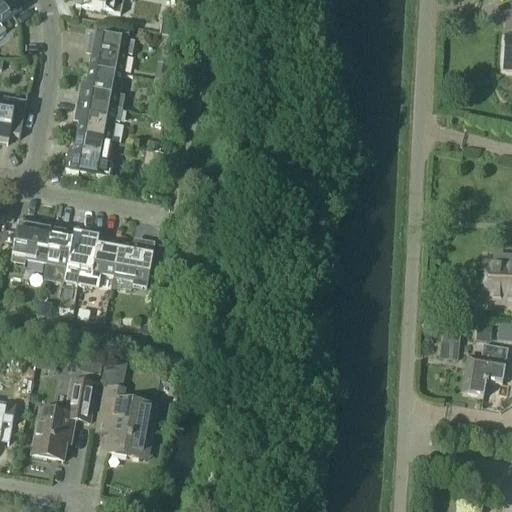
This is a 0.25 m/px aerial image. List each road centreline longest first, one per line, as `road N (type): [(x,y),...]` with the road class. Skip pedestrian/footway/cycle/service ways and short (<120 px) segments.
road 1 (residential): [(400,511),(422,0)]
road 2 (residential): [(27,193),(51,63),(41,0)]
road 3 (residential): [(180,227),(27,193)]
